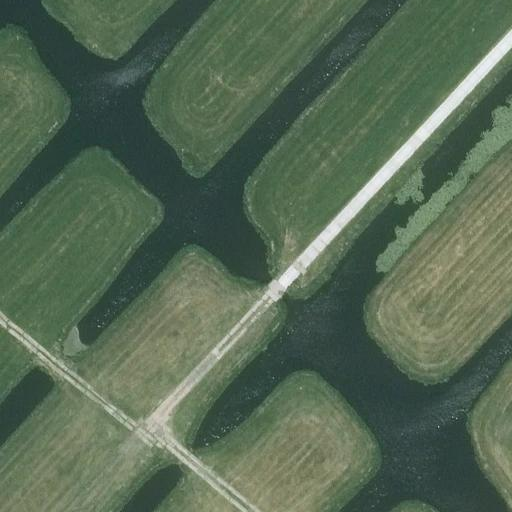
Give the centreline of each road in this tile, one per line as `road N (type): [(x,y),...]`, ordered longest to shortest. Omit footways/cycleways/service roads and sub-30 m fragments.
road 1 (track): [(77,511),(511,35)]
road 2 (track): [(0,314),(123,418),(255,511)]
